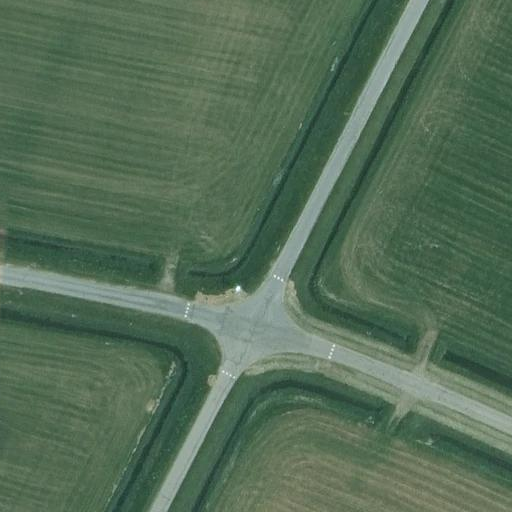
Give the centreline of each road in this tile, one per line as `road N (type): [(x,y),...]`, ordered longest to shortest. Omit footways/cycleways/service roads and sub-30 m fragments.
road 1 (unclassified): [(253,327),(419,0)]
road 2 (tertiary): [(253,327),(511,426)]
road 3 (tertiary): [(253,327),(0,273)]
road 4 (unclassified): [(157,511),(253,327)]
